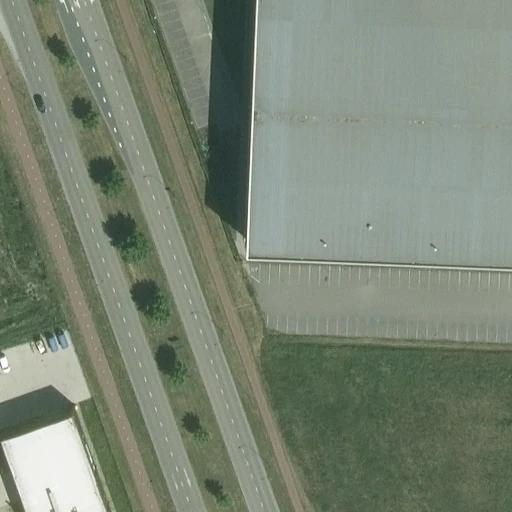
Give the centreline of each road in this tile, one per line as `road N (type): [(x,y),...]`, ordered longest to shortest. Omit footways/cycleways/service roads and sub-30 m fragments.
road 1 (tertiary): [(263,511),(82,0)]
road 2 (tertiary): [(10,0),(190,511)]
